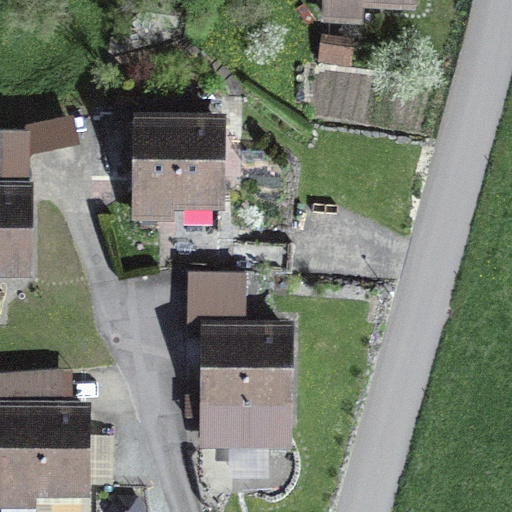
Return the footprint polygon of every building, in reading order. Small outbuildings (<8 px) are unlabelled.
[(353,36),(322,31),(317,59),(349,64),(353,36)] [(221,126),(137,125),(136,214),(221,214),(221,126)] [(0,192),(0,270),(27,271),(29,194),(0,192)] [(294,243),(232,239),(231,267),(293,271),(294,243)] [(290,334),(208,333),(207,437),(289,438),(290,334)] [(83,413),(0,411),(0,489),(81,491),(83,413)]
